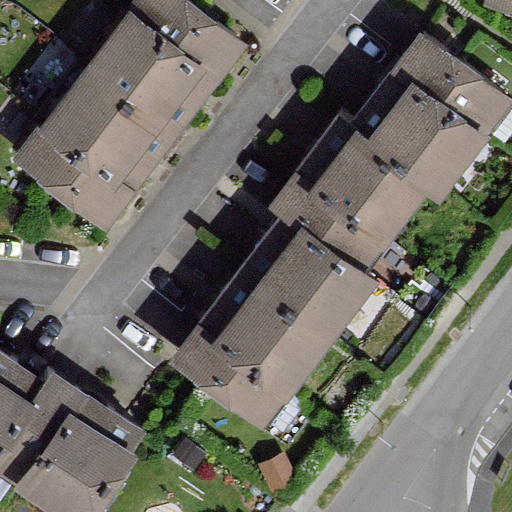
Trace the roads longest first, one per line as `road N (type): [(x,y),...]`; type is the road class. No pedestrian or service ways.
road 1 (residential): [(338,0),(109,287),(0,276)]
road 2 (residential): [(465,402),(369,511)]
